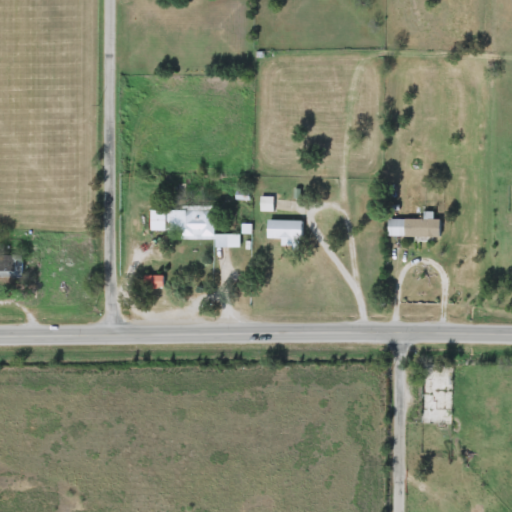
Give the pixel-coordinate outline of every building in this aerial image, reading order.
[(151,211),(213,210),(213,234),(239,234),(239,248),(214,248),(214,240),(180,240),(180,231),(151,231),(151,211)] [(439,237),(387,237),(387,219),(439,219),(439,237)] [(267,239),(267,221),(302,221),(302,239),(267,239)] [(0,278),(0,255),(22,255),(22,278),(0,278)] [(144,289),(144,276),(163,276),(163,289),(144,289)] [(428,424),(428,366),(440,366),(440,424),(428,424)]
